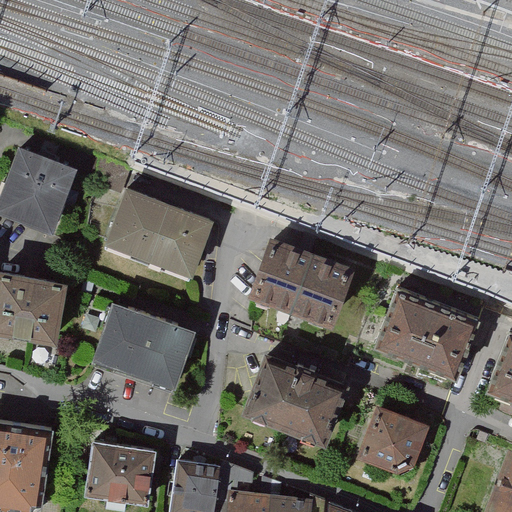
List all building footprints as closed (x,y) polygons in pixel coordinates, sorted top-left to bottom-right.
[(79,171),(18,149),(0,197),(0,215),(55,236),(79,171)] [(217,222),(130,190),(110,243),(196,276),(217,222)] [(364,270),(278,238),(257,292),(344,324),(364,270)] [(0,287),(0,329),(57,339),(66,284),(2,273),(0,287)] [(485,319),(400,288),(380,343),(465,375),(485,319)] [(204,324),(119,295),(100,352),(185,380),(204,324)] [(511,333),(511,334),(490,389),(511,397),(511,333)] [(320,441),(342,386),(271,357),(249,412),(320,441)] [(420,461),(434,423),(384,404),(367,453),(403,468),(420,461)] [(57,427),(0,419),(0,507),(37,511),(47,505),(57,427)] [(150,498),(156,451),(98,443),(92,490),(150,498)] [(503,511),(511,511),(511,444),(510,443),(486,506),(503,511)] [(225,458),(225,465),(219,509),(234,511),(236,490),(260,493),(261,470),(225,458)] [(218,511),(219,509),(225,465),(182,459),(174,511),(218,511)] [(233,511),(277,511),(280,495),(260,493),(236,490),(234,511),(233,511)] [(317,511),(319,499),(280,495),(277,511),(317,511)] [(366,511),(335,501),(333,511),(366,511)]
